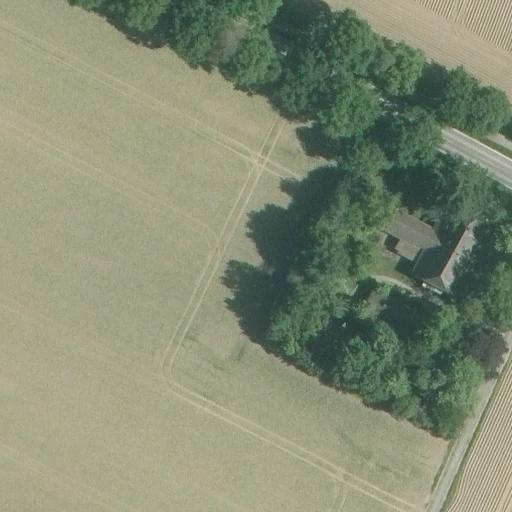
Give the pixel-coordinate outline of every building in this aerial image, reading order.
[(476,260),(493,227),(446,203),(432,231),(429,236),(476,260)] [(429,236),(432,231),(395,212),(384,233),(421,252),(429,236)] [(459,293),(476,260),(429,236),(421,252),(412,270),(459,293)] [(361,314),(377,322),(388,299),(372,291),(361,314)] [(425,317),(388,299),(377,322),(414,340),(425,317)] [(365,340),(324,321),(311,349),(351,369),(365,340)]
